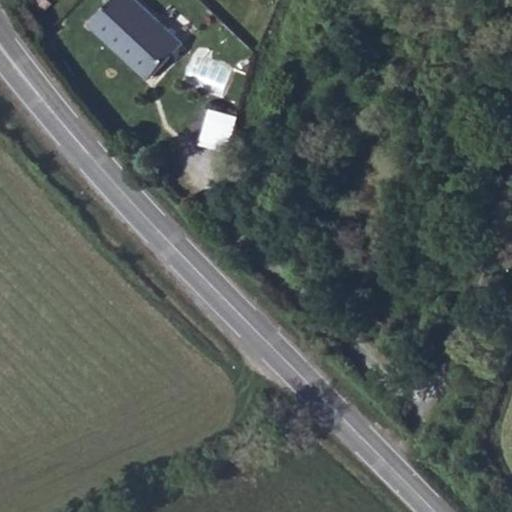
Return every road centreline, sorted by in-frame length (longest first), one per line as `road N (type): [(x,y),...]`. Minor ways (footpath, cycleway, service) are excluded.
road 1 (secondary): [(0,46),(86,153),(441,511)]
road 2 (unclassified): [(511,110),(460,240)]
